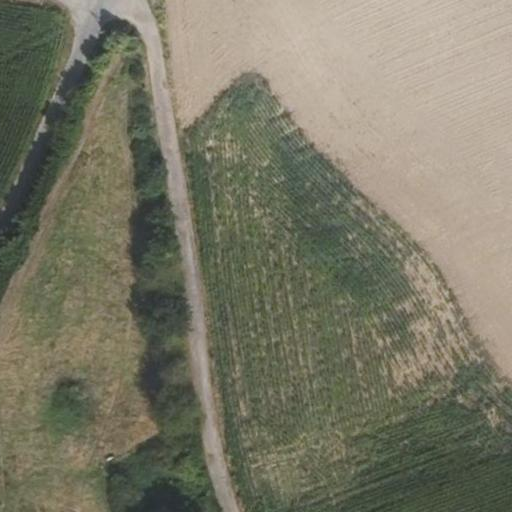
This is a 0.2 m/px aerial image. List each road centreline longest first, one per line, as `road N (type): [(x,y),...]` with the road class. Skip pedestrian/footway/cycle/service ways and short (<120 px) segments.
road 1 (track): [(213,511),(199,483),(141,24),(110,0)]
road 2 (unclassified): [(0,233),(101,0)]
